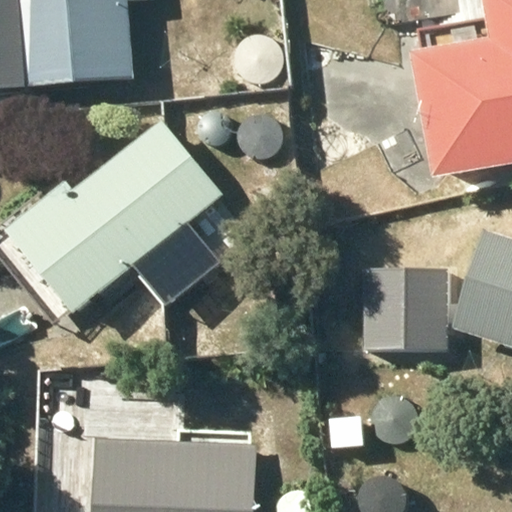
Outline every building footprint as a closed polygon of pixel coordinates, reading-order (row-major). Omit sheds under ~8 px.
[(0,0),(0,95),(133,82),(125,1),(134,0),(0,0)] [(232,0),(235,34),(258,32),(255,0),(232,0)] [(453,0),(380,0),(385,23),(456,11),(453,0)] [(511,0),(481,0),(485,23),(416,35),(420,57),(407,60),(430,185),(511,169),(511,0)] [(162,260),(154,251),(219,195),(157,123),(71,196),(62,186),(5,234),(77,317),(132,270),(140,279),(162,260)] [(451,318),(511,338),(511,230),(483,221),(451,318)] [(370,259),(368,347),(443,349),(445,261),(370,259)] [(329,417),(329,445),(354,445),(355,417),(329,417)] [(95,432),(90,511),(250,511),(254,440),(95,432)]
